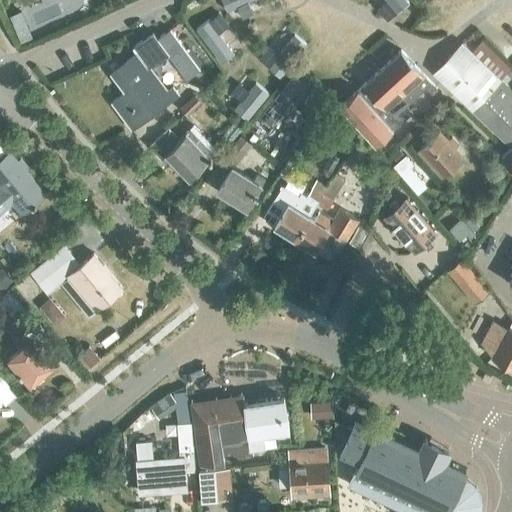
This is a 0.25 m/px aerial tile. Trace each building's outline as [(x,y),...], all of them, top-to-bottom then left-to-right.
[(221,0),(225,9),(246,0),(221,0)] [(389,0),(400,11),(411,1),(410,0),(389,0)] [(221,61),(234,52),(208,16),(196,25),(221,61)] [(187,78),(201,68),(171,28),(158,37),(153,31),(132,47),(137,53),(117,68),(131,87),(114,100),(133,127),(179,93),(173,85),(166,90),(149,67),(168,53),(187,78)] [(306,40),(294,31),(267,65),(279,75),(306,40)] [(511,90),(460,42),(434,73),(510,145),(500,155),(511,166),(511,90)] [(431,92),(436,87),(402,50),(339,107),(373,144),(411,109),(406,103),(425,86),(431,92)] [(234,108),(245,117),(268,91),(257,82),(234,108)] [(185,112),(186,114),(201,100),(194,93),(180,107),(179,106),(172,112),(178,118),(185,112)] [(211,156),(219,148),(192,122),(178,137),(166,126),(148,145),(160,157),(165,152),(189,176),(202,164),(203,165),(212,156),(211,156)] [(420,150),(440,172),(460,155),(439,132),(420,150)] [(224,154),(236,164),(252,143),(240,134),(224,154)] [(12,201),(21,212),(44,194),(10,150),(0,158),(0,223),(7,218),(1,209),(12,201)] [(406,154),(403,155),(399,150),(393,156),(397,161),(393,164),(418,192),(427,184),(410,166),(414,163),(406,154)] [(278,174),(289,180),(302,160),(292,153),(278,174)] [(257,174),(254,179),(234,166),(219,189),(248,207),(265,179),(257,174)] [(323,192),(295,237),(315,249),(321,240),(338,250),(358,218),(341,208),(333,219),(320,210),(315,218),(309,215),(317,202),(327,208),(345,179),(335,172),(323,192)] [(295,237),(323,192),(313,185),(307,194),(301,191),(299,194),(283,184),(263,216),(295,237)] [(413,250),(435,231),(406,196),(384,215),(413,250)] [(348,242),(356,246),(367,228),(359,223),(348,242)] [(95,309),(122,288),(93,253),(79,264),(71,254),(48,273),(56,284),(59,281),(79,305),(87,299),(95,309)] [(449,270),(477,303),(490,292),(462,259),(449,270)] [(14,280),(3,267),(0,269),(0,289),(2,291),(14,280)] [(21,374),(29,383),(53,363),(32,338),(43,328),(25,309),(15,297),(4,307),(24,331),(14,339),(20,346),(7,357),(19,370),(17,372),(20,375),(21,374)] [(511,365),(511,328),(508,326),(502,338),(494,334),(490,341),(498,345),(493,355),(511,365)] [(217,406),(193,410),(200,462),(224,458),(253,454),(252,444),(264,442),(290,438),(288,428),(289,428),(284,396),(217,406)] [(195,469),(193,443),(191,421),(177,422),(180,457),(153,459),(152,439),(136,440),(137,461),(138,461),(140,491),(175,488),(174,476),(184,475),(184,470),(195,469)] [(354,422),(340,452),(358,461),(352,475),(402,499),(395,511),(479,511),(481,502),(476,487),(463,476),(464,474),(442,464),(447,453),(422,441),(417,452),(404,446),(388,438),(354,422)] [(326,459),(313,460),(313,449),(291,451),(292,467),(278,468),(279,486),(293,485),(293,489),(328,487),(326,459)] [(199,469),(201,500),(217,499),(215,468),(199,469)]
